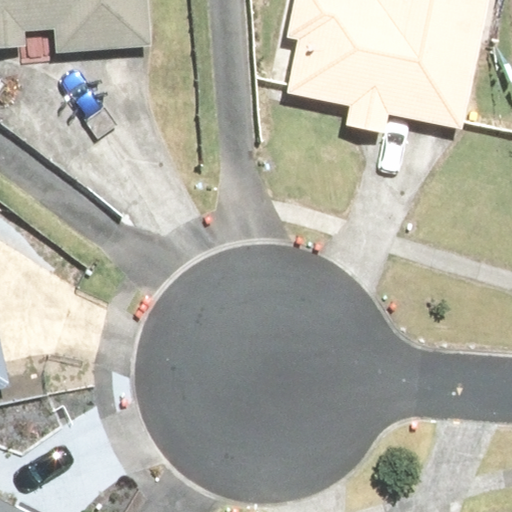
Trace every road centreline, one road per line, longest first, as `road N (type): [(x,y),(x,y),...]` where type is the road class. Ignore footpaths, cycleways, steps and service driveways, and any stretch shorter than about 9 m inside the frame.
road 1 (unknown): [(0,112),(154,231),(178,270),(264,366),(204,441),(163,511)]
road 2 (residential): [(264,366),(511,383)]
